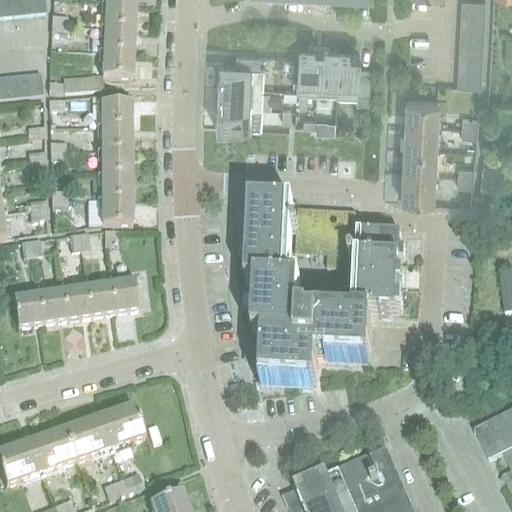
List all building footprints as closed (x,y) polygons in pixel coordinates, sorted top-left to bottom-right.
[(11,0),(0,0),(2,22),(13,21),(11,0)] [(22,0),(11,0),(13,21),(24,20),(22,0)] [(33,0),(22,0),(24,20),(35,18),(33,0)] [(45,0),(33,0),(35,18),(47,17),(45,0)] [(137,9),(137,0),(106,0),(106,8),(137,9)] [(461,1),(461,12),(485,13),(485,2),(461,1)] [(135,33),(137,9),(106,8),(105,32),(135,33)] [(461,12),(460,23),(484,24),(485,13),(461,12)] [(52,20),(52,29),(68,30),(68,21),(52,20)] [(460,23),(460,33),(483,35),(484,24),(460,23)] [(52,29),(52,39),(67,39),(68,30),(52,29)] [(134,57),(135,33),(105,32),(104,56),(134,57)] [(460,33),(459,44),(483,45),(483,35),(460,33)] [(459,44),(458,55),(482,56),(483,45),(459,44)] [(317,93),(317,85),(319,52),(308,52),(298,51),(298,56),(296,92),(317,93)] [(336,94),(337,86),(339,53),(319,52),(317,85),(317,93),(336,94)] [(357,99),(357,104),(369,105),(370,72),(358,71),(359,54),(339,53),(337,86),(336,94),(336,98),(357,99)] [(458,55),(458,65),(482,66),(482,56),(458,55)] [(133,83),(134,57),(104,56),(103,81),(133,83)] [(259,69),(260,57),(236,56),(235,68),(218,67),(217,88),(262,90),(263,69),(259,69)] [(458,65),(457,76),(481,77),(482,66),(458,65)] [(457,76),(457,87),(481,89),(481,77),(457,76)] [(42,77),(30,78),(32,100),(44,99),(42,77)] [(30,78),(19,79),(21,102),(32,100),(30,78)] [(19,79),(8,81),(10,103),(21,102),(19,79)] [(8,81),(0,81),(0,103),(10,103),(8,81)] [(50,86),(49,96),(65,96),(65,87),(50,86)] [(261,110),(262,90),(217,88),(216,108),(261,110)] [(296,100),(296,92),(284,91),(284,99),(296,100)] [(404,126),(437,128),(438,102),(406,101),(404,126)] [(66,104),(50,105),(50,114),(66,114),(66,104)] [(101,132),(131,131),(131,106),(101,106),(101,132)] [(260,130),(261,110),(216,108),(215,128),(260,130)] [(290,123),(290,111),(282,111),(282,123),(290,123)] [(315,128),(315,120),(303,119),(303,128),(315,128)] [(462,119),(462,129),(477,130),(478,121),(462,119)] [(326,134),(334,134),(335,122),(327,122),(326,134)] [(404,126),(403,150),(435,152),(437,128),(404,126)] [(462,129),(461,138),(476,139),(477,130),(462,129)] [(101,156),(131,156),(131,131),(101,132),(101,156)] [(44,132),(29,132),(29,141),(44,141),(44,132)] [(66,147),(51,147),(51,156),(66,156),(66,147)] [(403,150),(402,175),(434,176),(435,152),(403,150)] [(45,156),(29,156),(29,166),(45,165),(45,156)] [(66,156),(51,156),(51,166),(67,165),(66,156)] [(101,180),(131,180),(131,156),(101,156),(101,180)] [(45,165),(29,166),(29,175),(45,175),(45,165)] [(458,169),(458,178),(473,179),(474,170),(458,169)] [(433,202),(434,176),(402,175),(400,200),(433,202)] [(458,178),(457,187),(472,189),(473,179),(458,178)] [(101,204),(132,204),(131,180),(101,180),(101,204)] [(67,195),(51,195),(52,205),(67,205),(67,195)] [(132,204),(101,204),(101,230),(132,229),(132,204)] [(45,205),(30,205),(30,215),(45,214),(45,205)] [(67,205),(52,205),(52,214),(67,214),(67,205)] [(247,270),(246,287),(262,287),(261,297),(256,297),(255,313),(261,313),(260,323),(255,323),(254,339),(258,339),(293,341),(295,287),(285,287),(289,208),(293,208),(293,207),(251,205),(251,208),(256,208),(255,218),(250,218),(249,234),(254,234),(254,244),(248,244),(248,260),(253,261),(252,271),(247,270)] [(321,259),(324,215),(297,213),(295,258),(321,259)] [(45,214),(30,215),(30,224),(46,224),(45,214)] [(352,274),(354,237),(355,216),(330,215),(327,272),(352,274)] [(104,251),(114,251),(114,236),(104,236),(104,251)] [(359,237),(359,238),(364,238),(360,318),(399,320),(403,240),(359,237)] [(88,238),(78,240),(81,255),(90,254),(88,238)] [(78,240),(69,241),(71,256),(81,255),(78,240)] [(40,245),(30,246),(33,262),(42,260),(40,245)] [(30,246),(21,248),(23,263),(33,262),(30,246)] [(511,277),(502,279),(506,317),(511,316),(511,277)] [(110,288),(115,318),(139,314),(135,284),(110,288)] [(91,322),(115,318),(110,288),(86,292),(91,322)] [(67,325),(91,322),(86,292),(62,296),(67,325)] [(43,329),(67,325),(62,296),(38,299),(43,329)] [(18,333),(43,329),(38,299),(13,303),(18,333)] [(263,354),(262,386),(264,386),(264,381),(274,381),(274,386),(290,387),(290,382),(300,382),(300,388),(316,388),(318,362),(318,357),(328,357),(328,362),(344,363),(344,358),(354,359),(354,364),(370,365),(372,326),(320,323),(320,318),(321,302),(298,301),(296,341),(317,342),(316,350),(296,349),(264,347),(263,354)] [(254,339),(249,344),(257,353),(263,354),(264,347),(264,340),(258,339),(254,339)] [(76,465),(93,459),(145,441),(134,410),(65,434),(76,465)] [(0,470),(7,490),(25,483),(76,465),(65,434),(0,457),(0,470)] [(413,511),(387,452),(295,491),(297,494),(285,499),(290,511),(413,511)] [(130,481),(135,496),(144,492),(138,478),(130,481)] [(126,499),(135,496),(130,481),(121,484),(126,499)] [(118,502),(126,499),(121,484),(113,488),(118,502)] [(109,506),(118,502),(113,488),(104,491),(109,506)] [(151,511),(188,511),(182,495),(150,508),(151,511)]
